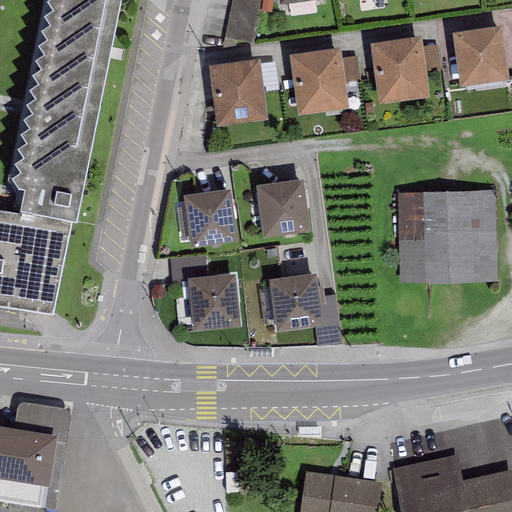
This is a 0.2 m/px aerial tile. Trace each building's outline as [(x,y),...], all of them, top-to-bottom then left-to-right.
[(120,0),(48,0),(46,2),(52,12),(44,17),(50,26),(40,32),(47,41),(38,47),(44,56),(35,62),(41,71),(32,76),(38,85),(28,91),(35,100),(26,105),(32,114),(22,120),(30,129),(19,135),(26,145),(17,149),(24,159),(14,164),(20,174),(12,180),(18,190),(24,190),(20,215),(71,223),(76,224),(120,0)] [(259,0),(232,0),(224,39),(251,44),(259,0)] [(501,26),(451,34),(459,87),(508,80),(501,26)] [(421,38),(370,44),(378,104),(428,98),(421,38)] [(340,48),(289,55),(297,116),(348,109),(340,48)] [(259,59),(208,66),(216,127),(267,121),(259,59)] [(303,180),(255,186),(262,238),(310,232),(303,180)] [(229,189),(183,196),(184,202),(176,204),(181,240),(189,239),(190,248),(236,241),(229,189)] [(398,194),(399,284),(497,282),(495,192),(398,194)] [(0,307),(53,316),(71,223),(20,215),(0,211),(0,307)] [(170,259),(172,284),(187,283),(187,279),(207,278),(205,257),(170,259)] [(187,283),(193,332),(240,327),(235,274),(207,278),(187,279),(187,283)] [(315,274),(268,280),(275,332),(314,327),(322,327),(317,288),(315,274)] [(323,287),(317,288),(322,327),(314,327),(317,347),(341,344),(335,296),(324,297),(323,287)] [(0,433),(0,482),(48,491),(56,443),(0,433)] [(458,457),(391,470),(398,511),(511,511),(511,474),(511,472),(463,482),(458,457)] [(377,511),(382,486),(306,475),(300,511),(377,511)] [(44,511),(46,507),(5,497),(1,511),(44,511)]
